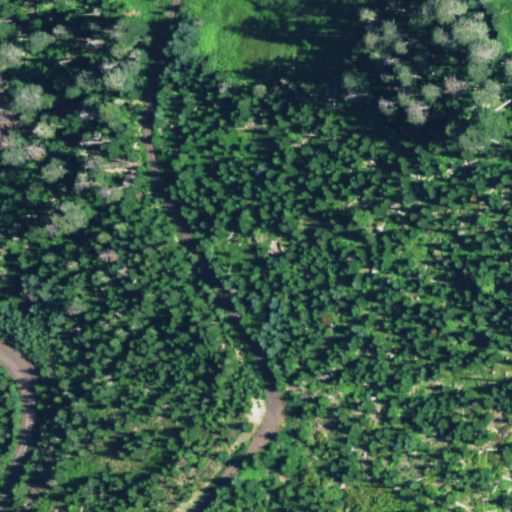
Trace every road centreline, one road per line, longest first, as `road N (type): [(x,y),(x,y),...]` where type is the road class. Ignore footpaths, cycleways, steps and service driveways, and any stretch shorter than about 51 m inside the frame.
road 1 (track): [(190,511),(255,454),(270,403),(150,166),(159,57),(182,0)]
road 2 (track): [(0,477),(15,429),(16,384),(0,359)]
